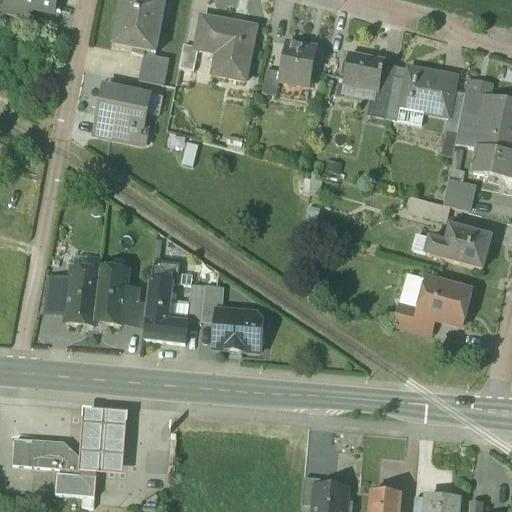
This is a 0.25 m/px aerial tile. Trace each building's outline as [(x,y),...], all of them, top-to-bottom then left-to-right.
[(56,0),(7,0),(6,6),(6,7),(32,12),(53,17),(56,0)] [(165,6),(135,0),(122,0),(113,50),(144,56),(155,58),(165,6)] [(32,12),(6,7),(6,6),(0,4),(0,17),(29,24),(32,12)] [(256,32),(201,21),(195,52),(194,55),(197,55),(214,59),(210,80),(245,87),(256,32)] [(317,54),(285,48),(279,77),(278,86),(309,92),(317,54)] [(195,52),(183,50),(178,74),(193,77),(197,55),(194,55),(195,52)] [(155,58),(144,56),(139,86),(163,91),(168,65),(154,62),(155,58)] [(383,67),(348,60),(343,88),(378,95),(378,94),(383,70),(383,67)] [(392,72),(383,70),(378,94),(388,96),(392,72)] [(456,83),(408,73),(407,78),(395,76),(385,125),(397,127),(399,116),(400,116),(401,110),(422,114),(421,118),(448,122),(453,97),(456,83)] [(279,77),(266,74),(261,99),(275,101),(278,86),(279,77)] [(511,106),(488,102),(491,89),(473,86),(466,121),(483,124),(477,155),(511,161),(511,155),(511,106)] [(149,101),(104,92),(97,127),(109,129),(142,135),(142,134),(149,101)] [(448,122),(447,124),(446,124),(444,135),(457,138),(464,100),(453,97),(448,122)] [(142,135),(109,129),(106,144),(144,152),(147,135),(142,134),(142,135)] [(511,161),(477,155),(472,179),(503,185),(502,185),(506,192),(511,193),(511,177),(511,178),(511,177),(511,161)] [(323,179),(312,176),(309,190),(311,190),(309,199),(317,200),(323,179)] [(473,191),(448,185),(443,211),(449,213),(468,218),(473,191)] [(424,206),(412,203),(407,218),(420,221),(424,206)] [(443,211),(424,206),(420,221),(445,228),(449,213),(443,211)] [(480,233),(451,226),(445,249),(441,264),(482,275),(490,243),(478,240),(480,233)] [(436,246),(417,241),(412,257),(432,262),(436,246)] [(445,249),(436,246),(432,262),(441,264),(445,249)] [(179,270),(153,267),(151,285),(172,288),(178,288),(179,270)] [(99,277),(72,274),(70,285),(66,321),(65,328),(93,332),(100,273),(99,273),(99,277)] [(128,276),(100,273),(93,332),(94,332),(94,328),(121,331),(121,330),(125,295),(128,276)] [(70,285),(48,282),(42,318),(66,321),(70,285)] [(172,288),(151,285),(148,310),(145,333),(144,345),(185,350),(187,328),(166,326),(172,288)] [(433,325),(460,333),(470,297),(427,286),(419,315),(400,310),(394,331),(429,340),(433,325)] [(205,291),(191,290),(187,323),(201,325),(205,291)] [(222,293),(205,291),(201,325),(201,327),(215,328),(216,316),(220,316),(222,293)] [(137,296),(125,295),(121,330),(145,333),(148,310),(136,309),(137,296)] [(220,316),(216,316),(215,328),(213,354),(227,355),(226,356),(229,356),(229,355),(239,356),(239,357),(242,357),(242,356),(246,357),(259,358),(260,350),(261,350),(266,346),(266,340),(262,335),(253,334),(254,319),(220,316)] [(77,462),(82,467),(81,483),(96,484),(97,480),(119,483),(123,420),(81,417),(77,462)] [(77,462),(64,450),(14,446),(13,471),(61,475),(60,481),(81,483),(82,467),(77,462)] [(60,481),(57,481),(56,501),(82,504),(94,505),(96,484),(81,483),(60,481)] [(320,484),(303,483),(301,510),(313,511),(314,492),(319,492),(320,484)] [(319,492),(314,492),(313,511),(312,511),(350,511),(351,510),(346,510),(347,495),(319,492)] [(399,511),(401,500),(370,497),(368,511),(399,511)] [(425,511),(426,503),(414,502),(413,511),(425,511)] [(457,511),(458,505),(426,502),(426,503),(425,511),(457,511)]
